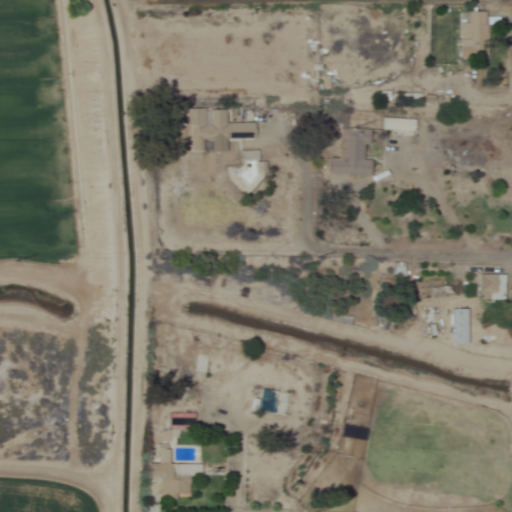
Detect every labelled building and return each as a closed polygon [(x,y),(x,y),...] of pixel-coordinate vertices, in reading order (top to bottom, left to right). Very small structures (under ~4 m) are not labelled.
[(486,48),(486,13),(462,13),(462,48),(486,48)] [(252,140),(251,124),(223,124),(223,110),(186,110),(186,152),(200,152),(200,141),(252,140)] [(412,132),(412,118),(379,118),(379,132),(412,132)] [(366,130),(343,130),(343,159),(327,158),(327,175),(368,176),(368,160),(365,160),(366,130)] [(497,294),(497,275),(476,275),(476,294),(497,294)] [(495,344),(495,324),(476,324),(476,344),(495,344)] [(337,436),(362,442),(364,431),(339,425),(337,436)] [(199,465),(160,465),(160,496),(189,496),(188,479),(199,479),(199,465)]
